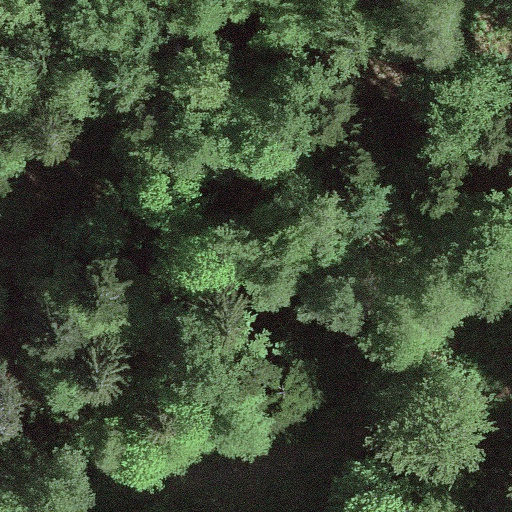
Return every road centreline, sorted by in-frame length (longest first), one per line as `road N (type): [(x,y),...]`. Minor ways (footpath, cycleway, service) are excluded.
road 1 (track): [(511,280),(258,423),(220,460),(76,511)]
road 2 (track): [(511,396),(220,460)]
